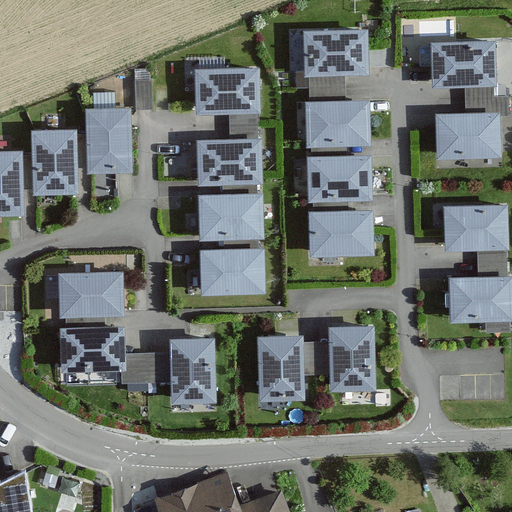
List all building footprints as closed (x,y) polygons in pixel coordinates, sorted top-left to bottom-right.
[(378,25),(310,26),(310,70),(378,69),(378,25)] [(508,40),(439,39),(438,78),(508,79),(508,40)] [(269,63),(201,63),(201,110),(269,111),(269,63)] [(376,96),(311,99),(314,145),(379,142),(376,96)] [(136,107),(93,107),(93,168),(136,169),(136,107)] [(506,107),(444,107),(444,150),(505,151),(506,107)] [(80,126),(37,126),(38,187),(81,186),(80,126)] [(270,133),(200,136),(203,182),(272,178),(270,133)] [(29,144),(0,145),(0,210),(31,209),(29,144)] [(377,151),(315,153),(316,194),(378,192),(377,151)] [(268,194),(206,197),(208,236),(270,233),(268,194)] [(511,200),(452,200),(451,245),(511,245),(511,200)] [(376,204),(316,205),(317,251),(377,249),(376,204)] [(270,244),(205,247),(207,289),(271,287),(270,244)] [(511,267),(457,268),(458,315),(511,314),(511,267)] [(130,268),(63,268),(64,310),(130,310),(130,268)] [(383,319),(336,319),(335,385),(382,386),(383,319)] [(129,321),(66,323),(67,365),(131,363),(129,321)] [(224,331),(176,332),(177,396),(225,395),(224,331)] [(311,334),(266,334),(266,393),(311,392),(311,334)] [(39,511),(32,465),(0,481),(0,511),(39,511)] [(225,469),(151,497),(156,511),(289,511),(282,490),(239,506),(225,469)]
